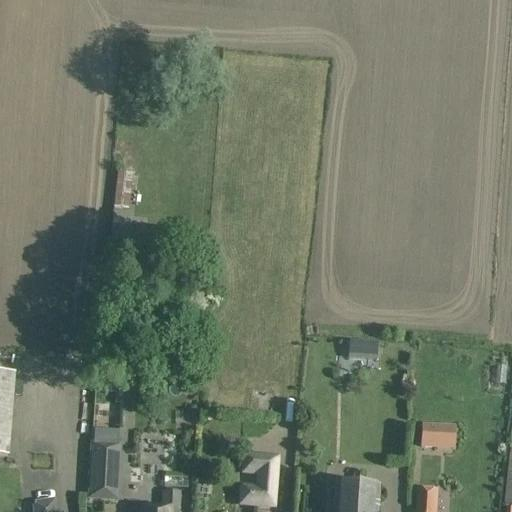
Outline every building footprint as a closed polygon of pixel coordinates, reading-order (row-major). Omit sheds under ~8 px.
[(132,243),(135,172),(115,171),(112,242),(132,243)] [(97,368),(95,393),(117,395),(118,370),(97,368)] [(15,376),(0,374),(0,457),(8,459),(15,376)] [(422,426),(420,450),(438,451),(438,445),(455,445),(455,428),(422,426)] [(118,446),(89,444),(87,500),(116,501),(118,446)] [(275,462),(243,459),(242,475),(258,477),(256,492),(240,491),(239,507),(271,510),(275,462)] [(377,511),(378,489),(334,486),(332,511),(377,511)] [(437,511),(438,492),(418,491),(417,511),(437,511)] [(162,494),(162,511),(130,510),(129,511),(178,511),(179,494),(162,494)] [(36,511),(61,511),(59,499),(35,503),(36,511)]
